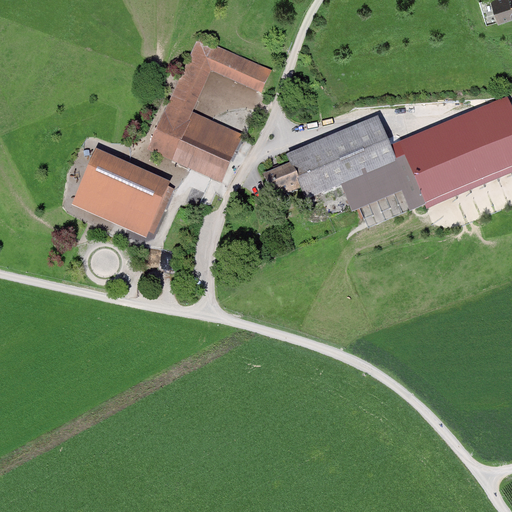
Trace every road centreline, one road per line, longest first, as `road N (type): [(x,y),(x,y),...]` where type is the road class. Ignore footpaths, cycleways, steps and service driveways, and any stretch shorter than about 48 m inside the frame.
road 1 (unclassified): [(511,511),(491,474),(387,376),(216,310),(209,268),(217,229),(319,0)]
road 2 (track): [(231,322),(0,274)]
